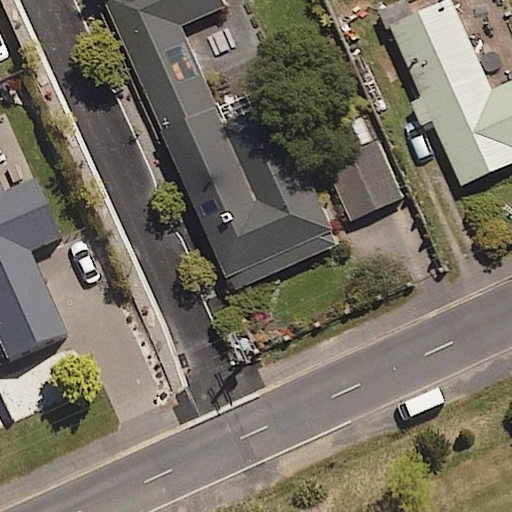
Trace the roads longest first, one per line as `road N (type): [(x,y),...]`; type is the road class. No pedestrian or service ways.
road 1 (residential): [(245,433),(50,0)]
road 2 (tertiary): [(245,433),(511,313)]
road 3 (tertiary): [(75,511),(245,433)]
